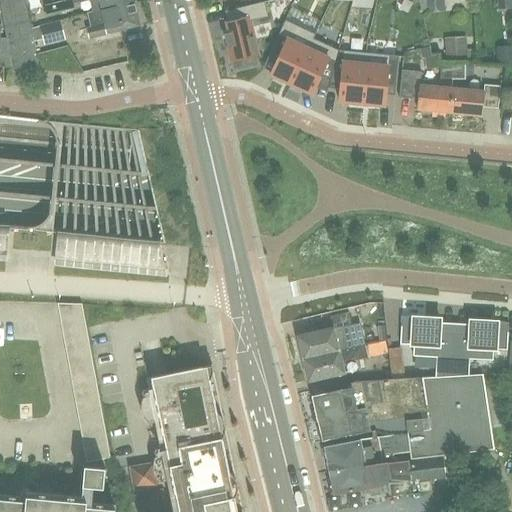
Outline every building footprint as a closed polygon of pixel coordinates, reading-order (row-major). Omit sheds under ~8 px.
[(10,67),(38,70),(33,41),(30,29),(24,0),(0,0),(0,5),(6,37),(6,38),(13,39),(10,63),(10,67)] [(71,0),(41,0),(46,15),(73,8),(71,0)] [(91,0),(94,12),(133,4),(132,0),(91,0)] [(374,11),(376,0),(353,0),(351,9),(374,11)] [(427,0),(429,12),(436,12),(436,11),(444,10),(443,0),(427,0)] [(511,0),(496,0),(498,9),(511,8),(511,0)] [(268,17),(265,2),(225,11),(228,23),(230,31),(224,32),(231,61),(232,61),(234,69),(254,64),(252,56),(258,55),(250,22),(268,17)] [(133,4),(94,12),(87,14),(91,27),(87,28),(89,38),(139,26),(133,4)] [(30,29),(33,41),(42,39),(43,46),(65,40),(60,21),(39,26),(39,27),(30,29)] [(315,36),(285,22),(269,55),(278,60),(272,72),(271,76),(291,85),(312,40),(313,40),(315,36)] [(6,38),(6,37),(1,37),(0,41),(0,61),(10,63),(13,39),(6,38)] [(338,52),(313,40),(312,40),(291,85),(311,95),(315,87),(319,79),(329,83),(338,52)] [(366,55),(338,52),(329,83),(341,85),(341,90),(339,102),(361,104),(366,55)] [(398,58),(366,55),(361,104),(383,107),(385,95),(385,91),(395,92),(398,58)] [(440,66),(440,79),(453,79),(453,66),(440,66)] [(453,66),(453,79),(465,79),(465,66),(453,66)] [(402,70),(399,98),(418,100),(417,110),(448,113),(450,88),(420,85),(422,72),(402,70)] [(450,88),(448,113),(482,116),(483,108),(484,92),(450,88)] [(0,254),(6,255),(8,229),(0,228),(0,254)] [(168,252),(50,240),(48,267),(174,279),(168,252)] [(59,316),(83,315),(81,304),(57,304),(59,316)] [(348,313),(329,318),(332,328),(333,328),(333,329),(349,326),(351,325),(348,313)] [(61,328),(85,327),(83,315),(59,316),(61,328)] [(413,356),(437,357),(435,377),(452,377),(454,333),(439,333),(440,323),(440,319),(402,317),(400,344),(414,345),(413,356)] [(454,333),(452,377),(469,376),(470,359),(493,360),(493,349),(507,350),(509,323),(470,321),(470,325),(469,334),(454,333)] [(332,328),(298,336),(303,358),(338,350),(336,342),(352,338),(349,326),(333,329),(333,328),(332,328)] [(64,341),(88,339),(85,327),(61,328),(64,341)] [(66,353),(90,350),(88,339),(64,341),(66,353)] [(338,350),(303,358),(308,380),(343,372),(340,361),(353,358),(354,362),(368,358),(365,346),(365,344),(338,350)] [(368,358),(375,356),(372,345),(365,346),(368,358)] [(401,348),(388,349),(392,380),(405,379),(401,348)] [(68,365),(92,363),(90,350),(66,353),(68,365)] [(70,377),(94,374),(92,363),(68,365),(70,377)] [(242,511),(213,365),(152,378),(179,511),(242,511)] [(73,389),(96,386),(94,374),(70,377),(73,389)] [(446,430),(490,426),(483,375),(422,378),(405,379),(392,380),(361,381),(350,383),(351,387),(312,396),(322,440),(330,438),(330,440),(332,446),(358,441),(358,442),(361,441),(390,435),(446,430)] [(75,402),(98,398),(96,386),(73,389),(75,402)] [(77,414),(100,410),(98,398),(75,402),(77,414)] [(79,426),(103,422),(100,410),(77,414),(79,426)] [(81,438),(105,434),(103,422),(79,426),(81,438)] [(446,430),(448,456),(493,450),(490,426),(446,430)] [(448,456),(446,430),(390,435),(361,441),(358,442),(358,441),(332,446),(322,448),(326,463),(327,462),(328,471),(364,465),(365,466),(387,462),(442,457),(448,456)] [(84,450),(107,446),(105,434),(81,438),(84,450)] [(107,446),(84,450),(86,463),(109,458),(107,446)] [(364,465),(328,471),(328,473),(330,482),(329,482),(331,495),(334,494),(381,487),(391,486),(391,487),(445,479),(442,457),(387,462),(365,466),(364,465)] [(101,489),(103,468),(82,466),(81,487),(101,489)] [(136,488),(155,485),(152,466),(133,469),(136,488)] [(85,507),(85,502),(25,497),(24,502),(0,500),(0,511),(113,511),(114,510),(85,507)]
